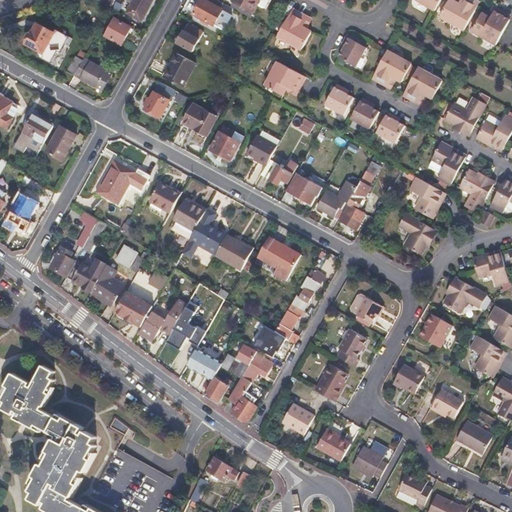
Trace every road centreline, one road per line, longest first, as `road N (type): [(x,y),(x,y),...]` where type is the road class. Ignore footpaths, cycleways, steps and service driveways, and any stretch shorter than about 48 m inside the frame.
road 1 (residential): [(511,503),(432,465),(408,430),(361,399),(405,323),(408,282)]
road 2 (tertiary): [(21,273),(273,458)]
road 3 (residential): [(353,253),(105,119)]
road 4 (residential): [(353,253),(255,422)]
road 5 (residential): [(21,273),(105,119)]
road 6 (residential): [(341,16),(325,62),(414,115)]
road 7 (residential): [(105,119),(175,0)]
road 8 (residential): [(105,119),(0,60)]
